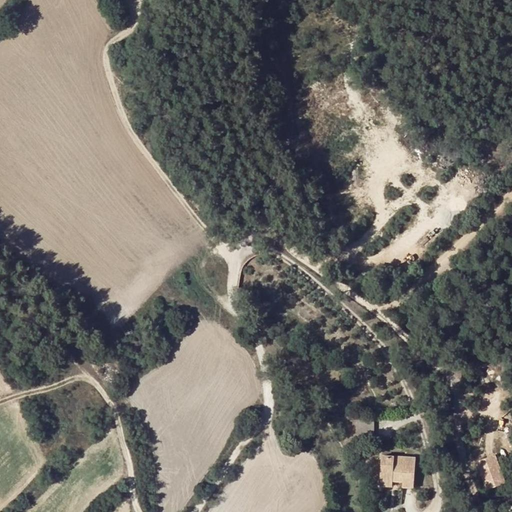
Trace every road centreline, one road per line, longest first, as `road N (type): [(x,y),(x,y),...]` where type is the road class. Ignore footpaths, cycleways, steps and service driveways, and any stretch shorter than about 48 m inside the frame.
road 1 (track): [(237,255),(198,218),(122,109),(108,47),(131,27),(140,0)]
road 2 (track): [(137,511),(108,400),(0,282)]
road 3 (track): [(511,182),(402,299),(374,308)]
